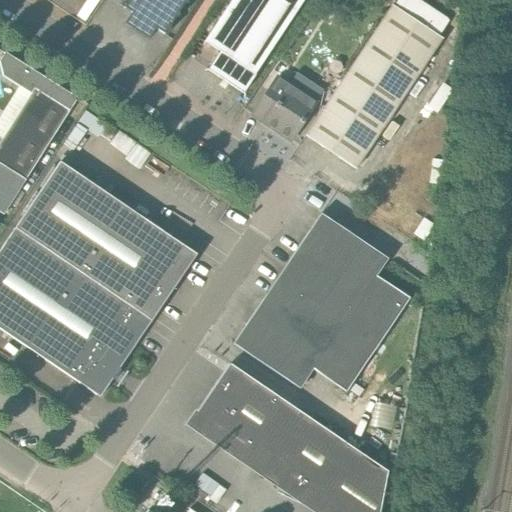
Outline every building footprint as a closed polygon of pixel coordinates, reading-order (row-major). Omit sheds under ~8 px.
[(166,32),(186,0),(128,0),(125,5),(166,32)] [(243,94),(255,76),(305,0),(230,0),(203,41),(220,52),(207,71),(243,94)] [(355,170),(442,40),(440,38),(452,21),(420,0),(397,0),(393,7),(391,6),(305,136),(355,170)] [(1,70),(4,84),(11,90),(32,101),(2,148),(0,146),(0,222),(5,226),(78,108),(7,62),(1,70)] [(290,141),(315,104),(276,79),(252,115),(290,141)] [(0,330),(99,398),(196,255),(59,163),(0,250),(0,330)] [(400,317),(410,301),(375,277),(387,259),(317,213),(316,215),(319,217),(298,248),(400,317)] [(379,348),(400,317),(298,248),(277,279),(379,348)] [(357,381),(379,348),(277,279),(255,312),(357,381)] [(357,381),(255,312),(233,345),(299,389),(312,371),(347,394),(357,381)] [(236,459),(256,455),(290,406),(229,365),(196,413),(200,434),(236,459)] [(297,500),(316,496),(350,447),(290,406),(256,455),(260,475),(297,500)] [(387,511),(397,479),(350,447),(316,496),(319,511),(387,511)] [(208,511),(191,504),(191,500),(181,511),(208,511)]
